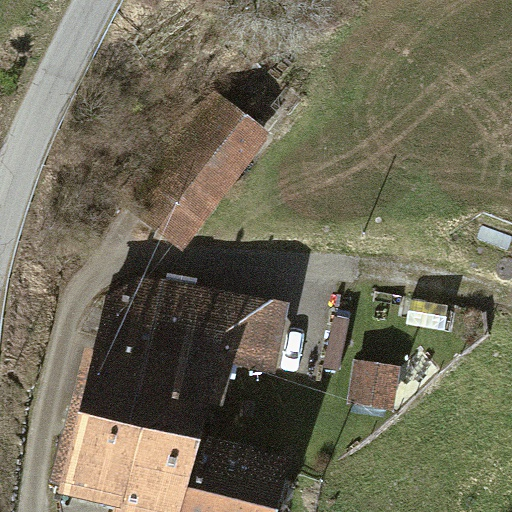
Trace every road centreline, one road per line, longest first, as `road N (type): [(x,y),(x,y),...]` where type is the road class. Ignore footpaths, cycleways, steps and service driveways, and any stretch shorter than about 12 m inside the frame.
road 1 (tertiary): [(0,212),(16,150),(92,0)]
road 2 (track): [(511,305),(353,273)]
